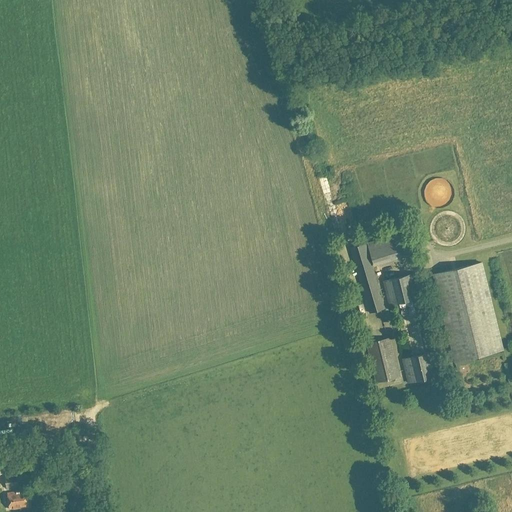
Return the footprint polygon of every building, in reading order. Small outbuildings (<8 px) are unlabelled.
[(406,232),(367,244),(374,266),(413,255),(406,232)] [(365,244),(350,249),(370,313),(385,309),(365,244)] [(481,263),(434,275),(456,363),(503,351),(481,263)] [(416,274),(383,282),(388,300),(421,292),(416,274)] [(352,278),(348,280),(352,289),(356,287),(352,278)] [(390,338),(367,344),(376,382),(400,377),(390,338)] [(436,352),(402,360),(408,383),(441,376),(436,352)] [(17,476),(5,477),(7,488),(19,487),(17,476)] [(29,507),(27,491),(7,493),(8,497),(5,498),(5,502),(8,501),(9,509),(29,507)]
